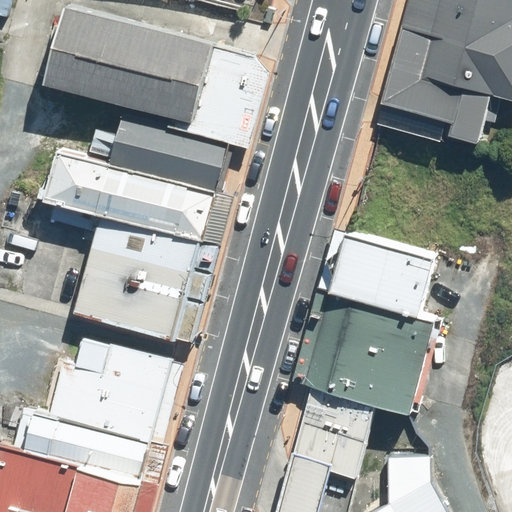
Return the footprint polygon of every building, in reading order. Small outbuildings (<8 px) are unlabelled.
[(73,0),(52,73),(183,112),(180,124),(230,139),(256,52),(79,0),(73,0)] [(434,112),(443,114),(440,129),(469,136),(481,87),(511,94),(511,0),(396,0),(367,119),(428,135),(434,112)] [(110,211),(82,307),(176,335),(234,140),(230,139),(180,124),(127,109),(112,160),(65,146),(51,194),(61,196),(55,217),(94,228),(100,208),(110,211)] [(32,198),(26,220),(42,225),(48,202),(32,198)] [(401,308),(417,250),(328,226),(286,378),(312,389),(291,456),(277,511),(327,511),(360,394),(394,404),(419,313),(401,308)] [(28,407),(18,444),(145,478),(176,361),(85,336),(78,361),(76,361),(68,359),(68,360),(54,413),(51,412),(28,406),(28,407)] [(0,437),(5,439),(14,404),(0,400),(0,437)] [(136,511),(145,478),(18,444),(17,444),(6,441),(5,443),(0,461),(0,511),(136,511)] [(423,452),(381,452),(382,499),(357,511),(442,511),(424,479),(423,452)]
